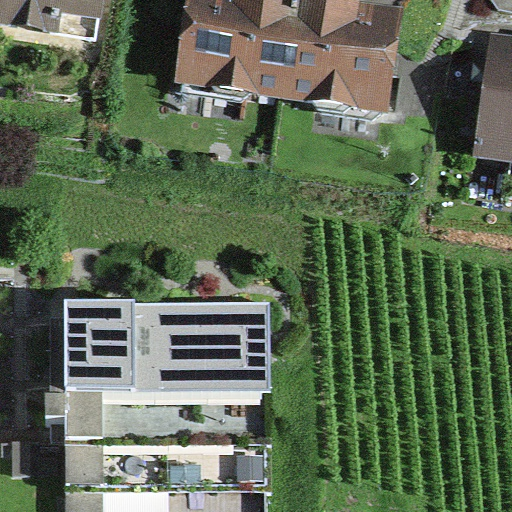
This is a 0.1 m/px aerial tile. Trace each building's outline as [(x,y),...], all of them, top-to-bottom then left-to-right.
[(103,0),(0,0),(0,33),(96,48),(103,0)] [(182,0),(168,95),(383,127),(401,9),(344,0),(182,0)] [(511,30),(492,28),(471,162),(511,167),(511,30)] [(269,511),(267,310),(68,312),(69,409),(45,410),(46,436),(62,436),(62,511),(269,511)] [(0,511),(62,511),(62,436),(46,436),(0,436),(0,511)]
